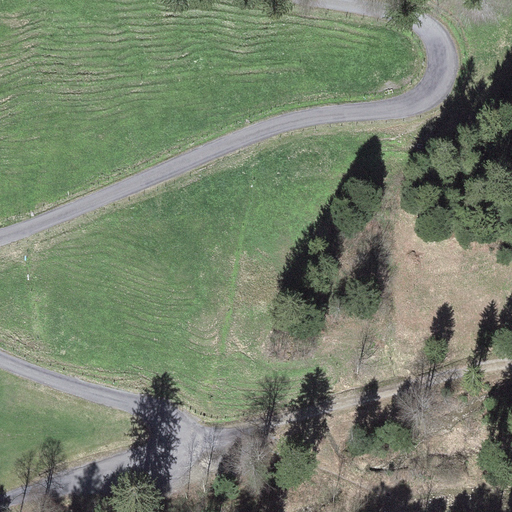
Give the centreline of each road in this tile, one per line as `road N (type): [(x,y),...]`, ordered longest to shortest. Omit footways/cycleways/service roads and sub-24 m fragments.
road 1 (unclassified): [(311,0),(425,28),(444,56),(443,72),(421,100),(265,127),(0,236)]
road 2 (track): [(175,447),(479,373),(511,372)]
road 3 (unclassified): [(0,510),(67,485),(154,468),(175,447),(167,416),(52,380)]
